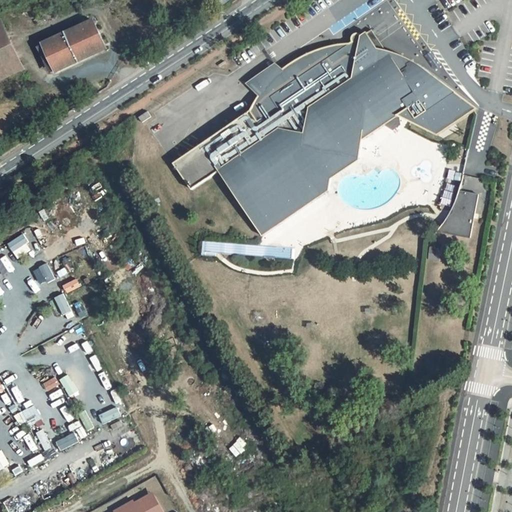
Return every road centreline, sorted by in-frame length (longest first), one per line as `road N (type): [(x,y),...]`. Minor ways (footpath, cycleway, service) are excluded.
road 1 (unknown): [(154,113),(161,196),(262,377),(289,409),(341,442),(461,497)]
road 2 (tertiary): [(0,172),(254,0)]
road 3 (residential): [(458,511),(511,248)]
